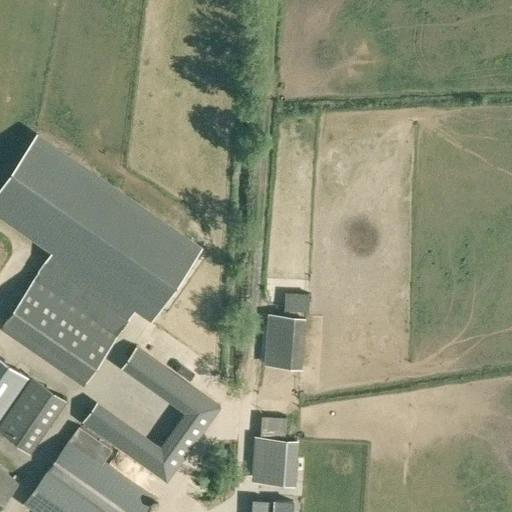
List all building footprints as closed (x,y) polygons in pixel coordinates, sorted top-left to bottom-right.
[(0,209),(54,247),(31,280),(3,320),(86,377),(137,304),(153,315),(200,246),(35,132),(0,183),(0,209)] [(305,353),(306,332),(277,332),(277,352),(305,353)] [(136,345),(121,366),(185,411),(161,445),(97,400),(82,421),(167,482),(183,461),(207,427),(222,406),(136,345)] [(0,419),(31,376),(0,355),(0,419)] [(63,399),(31,376),(0,419),(0,429),(29,448),(63,399)] [(287,416),(262,415),(262,427),(286,428),(287,416)] [(142,511),(155,495),(105,459),(113,448),(78,424),(23,500),(40,511),(142,511)] [(251,480),(293,483),(296,438),(255,435),(251,480)] [(0,501),(17,481),(0,466),(0,501)] [(293,511),(295,496),(273,494),(272,511),(293,511)] [(9,511),(33,511),(21,500),(9,511)]
